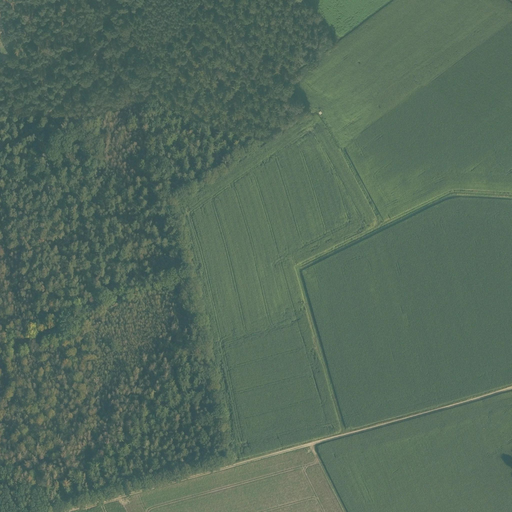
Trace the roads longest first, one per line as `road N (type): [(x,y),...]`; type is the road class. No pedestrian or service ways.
road 1 (track): [(127,12),(141,112),(226,467)]
road 2 (track): [(226,467),(511,388)]
road 3 (track): [(141,0),(47,120),(0,153)]
road 4 (track): [(345,433),(298,271)]
road 5 (track): [(64,511),(226,467)]
road 6 (track): [(103,501),(101,492),(153,423),(208,387)]
